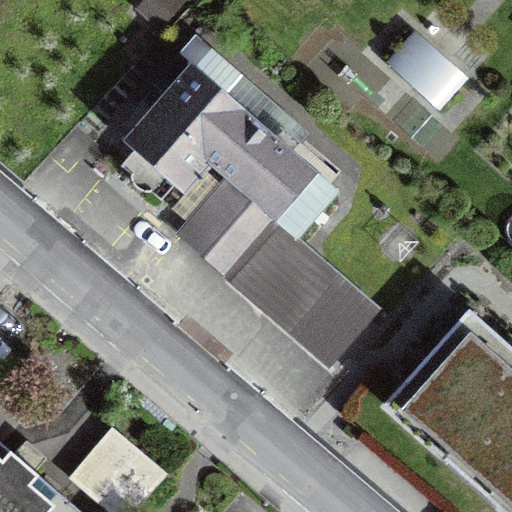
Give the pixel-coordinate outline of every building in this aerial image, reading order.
[(213,203),(271,248),(317,190),(182,84),(114,170),(179,221),(202,194),(213,203)] [(271,248),(213,203),(175,251),(233,297),(271,248)] [(511,352),(451,301),(390,372),(487,454),(511,475),(511,352)] [(136,511),(165,481),(117,438),(75,483),(106,511),(136,511)] [(19,462),(0,446),(0,511),(79,511),(64,499),(19,462)]
